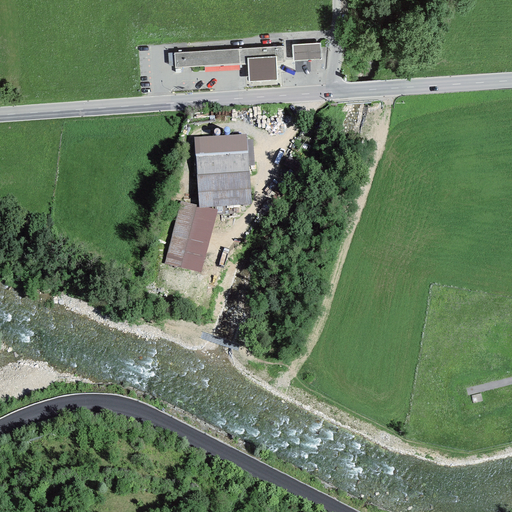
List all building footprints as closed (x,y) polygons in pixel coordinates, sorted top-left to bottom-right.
[(292,44),(293,61),(321,60),(320,43),(292,44)] [(175,65),(175,68),(248,64),(247,58),(276,56),(277,62),(284,62),(283,47),(174,53),(175,65)] [(249,82),(278,80),(277,62),(276,56),(247,58),(248,64),(249,82)] [(246,134),(194,137),(199,207),(208,207),(251,204),(248,166),(247,141),(246,134)] [(164,263),(200,273),(217,210),(208,207),(199,207),(196,207),(196,205),(180,201),(164,263)]
